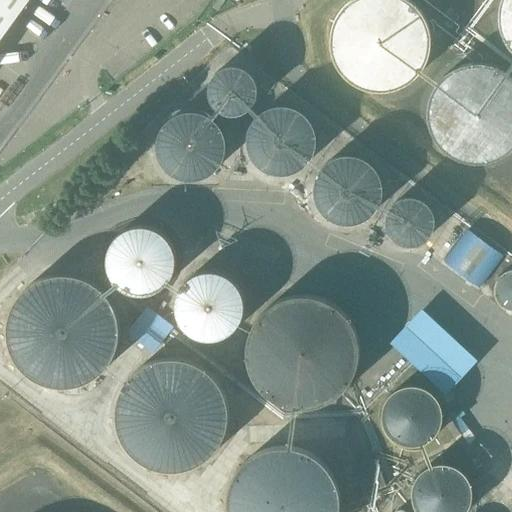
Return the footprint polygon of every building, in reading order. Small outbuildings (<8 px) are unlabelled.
[(0,0),(0,37),(26,0),(0,0)] [(411,80),(414,78),(417,75),(419,72),(422,69),(424,66),(426,63),(427,60),(429,56),(430,52),(430,49),(431,45),(431,41),(431,37),(431,34),(430,30),(429,26),(428,23),(427,19),(425,16),(423,12),(421,9),(419,6),(416,4),(413,1),(411,0),(349,0),(347,2),(344,4),(342,7),(339,10),(337,13),(336,17),(334,20),(333,24),(331,27),(331,31),(330,35),(330,38),(330,42),(330,46),(331,50),(332,53),(333,57),(334,60),(336,64),(338,67),(340,70),(342,73),(345,76),(348,78),(351,81),(354,83),(357,85),(361,86),(364,88),(368,89),(372,90),(375,90),(379,90),(383,90),(387,90),(390,89),(394,89),(398,87),(401,86),(405,84),(408,82),(411,80)] [(511,0),(500,0),(500,2),(499,6),(498,9),(498,13),(498,17),(498,20),(499,24),(499,28),(500,31),(502,35),(503,38),(505,41),(507,44),(509,47),(511,50),(511,0)] [(511,74),(509,72),(506,70),(503,68),(500,66),(497,65),(493,64),(490,63),(486,62),(483,62),(479,61),(476,61),(472,62),(468,62),(465,63),(462,64),(458,65),(455,67),(452,68),(449,70),(446,73),(443,75),(440,77),(438,80),(436,83),(434,86),(432,89),(431,92),(429,96),(428,99),(428,103),(427,106),(427,110),(427,114),(427,117),(427,121),(428,124),(429,128),(430,131),(432,134),(433,138),(435,141),(437,143),(440,146),(442,149),(445,151),(448,153),(451,155),(454,157),(457,159),(460,160),(464,161),(467,162),(471,163),(475,163),(478,163),(482,163),(485,163),(489,162),(492,161),(496,160),(499,159),(502,157),(505,155),(508,153),(511,151),(511,150),(511,74)] [(236,64),(223,65),(214,72),(208,84),(208,93),(212,104),(223,111),(233,113),(243,111),(252,104),(257,94),(257,83),(253,74),(246,67),(236,64)] [(274,104),(261,109),(252,120),(248,131),(248,145),(252,156),(261,166),(269,171),(281,173),(293,172),(306,165),(316,151),(318,135),(314,122),(306,112),(296,105),(284,102),(274,104)] [(184,110),(171,116),(162,126),(158,137),(158,151),(162,163),(171,172),(179,177),(191,180),(203,178),(216,171),(226,157),(228,141),(224,128),(216,118),(206,111),(194,109),(184,110)] [(336,150),(351,136),(342,128),(328,141),(336,150)] [(339,154),(327,160),(318,170),(313,182),(313,195),(318,207),(327,217),(335,221),(347,224),(359,222),(372,215),(381,201),(384,185),(380,172),(372,162),(361,155),(350,153),(339,154)] [(413,194),(402,195),(392,202),(387,211),(386,222),(390,233),(398,240),(409,244),(420,242),(429,236),(435,226),(435,215),(431,205),(423,197),(413,194)] [(132,226),(120,232),(110,242),(106,254),(106,268),(110,279),(119,289),(127,294),(140,296),(152,295),(164,288),(174,273),(176,257),(172,244),(165,234),(154,228),(142,225),(132,226)] [(500,257),(467,232),(444,262),(477,288),(500,257)] [(504,305),(506,306),(510,307),(511,308),(511,307),(511,267),(511,268),(510,268),(507,270),(505,271),(503,272),(501,274),(500,276),(498,277),(497,281),(496,283),(496,284),(496,285),(495,287),(496,290),(496,292),(496,294),(497,296),(498,297),(499,299),(500,301),(503,303),(504,305)] [(202,272),(190,278),(180,288),(176,300),(176,313),(180,325),(189,335),(197,339),(210,342),(222,340),(234,333),(244,319),(246,303),(242,290),(235,280),(224,273),(212,271),(202,272)] [(117,332),(117,331),(116,320),(112,308),(107,299),(99,290),(91,284),(81,279),(70,276),(59,276),(49,277),(38,281),(28,287),(21,293),(15,301),(10,310),(7,320),(6,331),(7,342),(10,352),(14,361),(21,370),(29,376),(38,381),(50,385),(59,387),(71,386),(80,383),(92,378),(100,371),(107,362),(113,353),(116,342),(117,332)] [(359,342),(358,338),(357,334),(356,331),(355,328),(352,323),(350,319),(348,316),(344,312),(340,308),(337,306),(336,305),(331,302),(326,299),(320,297),(317,296),(311,295),(305,295),(300,295),(296,295),(292,296),(287,297),(282,299),(278,301),(276,302),(275,303),(272,305),(267,308),(264,311),(261,315),(257,320),(255,323),(254,325),(253,328),(251,331),(250,333),(249,337),(249,339),(249,341),(248,344),(248,348),(248,352),(248,354),(248,359),(248,361),(249,365),(250,369),(251,370),(253,376),(255,379),(256,381),(259,385),(262,388),(264,391),(268,395),(273,398),(278,401),(283,403),(288,405),(294,406),(299,407),(303,407),(307,407),(313,407),(318,405),(324,404),(329,401),(332,400),(334,399),(335,398),(338,395),(343,392),(344,390),(347,388),(350,383),(352,380),(353,378),(354,377),(356,373),(357,370),(358,366),(359,362),(360,359),(360,357),(360,353),(360,351),(360,347),(360,345),(359,342)] [(474,363),(419,313),(387,347),(442,397),(474,363)] [(156,317),(144,339),(158,347),(170,325),(156,317)] [(227,414),(227,413),(226,402),(222,390),(217,381),(209,372),(201,366),(191,361),(180,358),(168,357),(159,359),(148,362),(138,368),(131,375),(125,383),(120,392),(117,402),(116,413),(117,423),(120,434),(124,442),(131,451),(139,458),(148,463),(160,467),(168,468),(181,468),(190,465),(202,459),(210,453),(217,444),(222,435),(226,423),(227,414)] [(443,411),(442,408),(442,405),(441,402),(439,400),(438,398),(436,395),(433,392),(431,390),(429,389),(427,387),(424,386),(421,385),(419,385),(416,384),(413,384),(410,384),(408,384),(405,385),(402,386),(400,387),(397,388),(395,390),(393,391),(391,393),(389,395),(387,398),(386,400),(384,402),(384,405),(383,408),(382,411),(382,413),(382,416),(382,419),(383,422),(383,423),(384,426),(385,428),(387,431),(388,433),(390,435),(393,438),(395,440),(398,441),(401,443),(404,444),(407,444),(409,445),(412,445),(416,445),(420,444),(423,443),(427,441),(429,440),(432,438),(434,437),(437,433),(438,431),(440,429),(441,426),(442,424),(442,421),(443,417),(443,414),(443,411)] [(339,511),(340,510),(341,507),(341,503),(341,501),(340,497),(340,493),(340,491),(339,488),(338,486),(337,482),(335,477),(333,474),(331,471),(330,469),(327,466),(325,463),(323,462),(321,460),(319,458),(315,455),(311,453),(308,451),(303,449),(297,448),(293,447),(290,447),(286,446),(282,446),(277,447),(271,448),(266,450),(260,452),(255,455),(251,458),(246,461),(242,465),(240,468),(238,472),(235,476),(233,480),(233,482),(231,485),(230,489),(229,494),(229,500),(229,504),(229,507),(229,509),(229,511),(339,511)] [(386,485),(376,458),(355,466),(365,493),(386,485)] [(468,509),(470,505),(471,502),(472,498),(473,495),(473,493),(473,490),(472,487),(472,484),(471,482),(470,481),(469,478),(467,475),(465,472),(463,470),(460,468),(457,466),(454,465),(451,464),(448,463),(446,463),(441,462),(439,463),(436,463),(432,464),(428,466),(426,467),(424,469),(421,471),(420,473),(417,476),(416,479),(415,481),(414,482),(413,485),(413,488),(412,489),(412,492),(412,495),(413,497),(413,500),(414,502),(414,504),(416,507),(417,509),(419,511),(465,511),(467,511),(468,509)]
